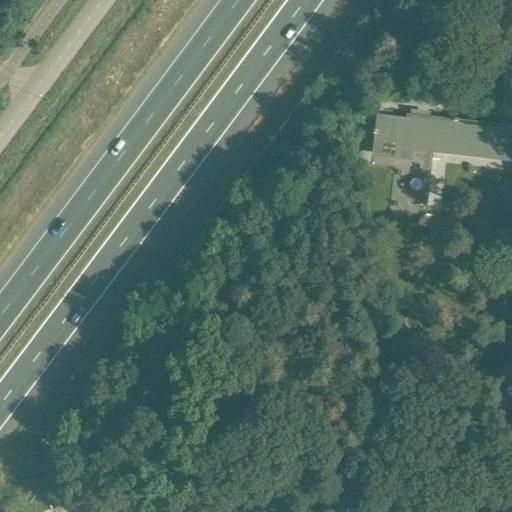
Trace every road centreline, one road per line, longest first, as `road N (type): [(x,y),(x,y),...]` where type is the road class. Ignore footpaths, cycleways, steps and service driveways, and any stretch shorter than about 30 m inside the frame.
road 1 (motorway): [(0,405),(309,0)]
road 2 (motorway): [(236,0),(0,314)]
road 3 (unclassified): [(0,135),(103,0)]
